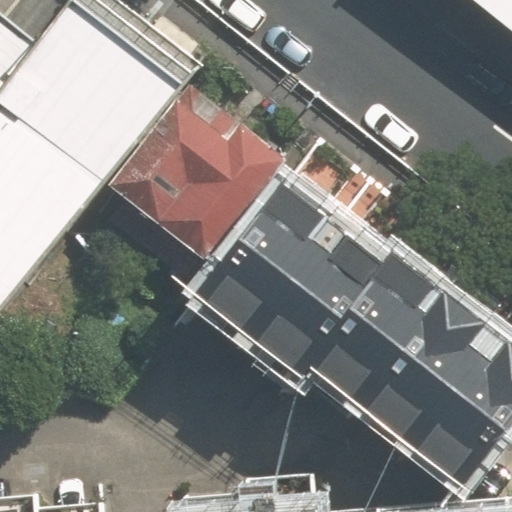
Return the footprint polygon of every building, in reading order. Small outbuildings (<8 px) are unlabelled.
[(62,0),(37,33),(0,79),(0,295),(194,66),(108,0),(62,0)] [(511,0),(479,0),(511,25),(511,0)] [(0,79),(37,33),(27,24),(0,3),(0,79)] [(212,261),(292,164),(203,91),(123,189),(132,196),(114,218),(187,278),(206,256),(212,261)] [(258,327),(341,221),(289,180),(206,287),(258,327)] [(341,221),(258,327),(306,365),(315,354),(390,260),(341,221)] [(360,390),(444,282),(400,247),(390,260),(315,354),(360,390)] [(444,282),(360,390),(418,434),(502,327),(444,282)] [(511,335),(502,327),(418,434),(468,475),(511,420),(511,335)] [(310,511),(309,491),(178,501),(179,511),(310,511)] [(0,501),(0,511),(104,511),(104,503),(37,508),(36,499),(0,501)] [(511,511),(511,502),(442,508),(442,511),(511,511)]
